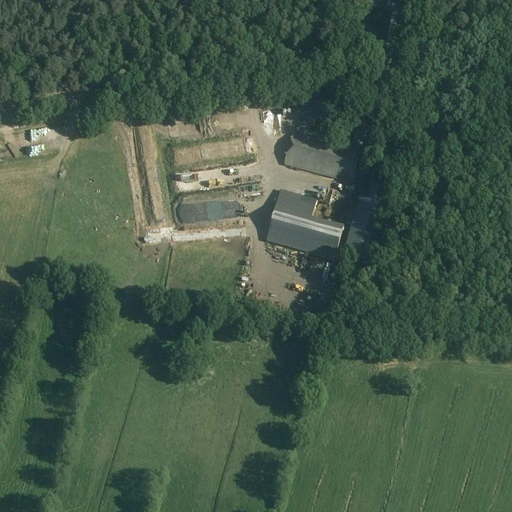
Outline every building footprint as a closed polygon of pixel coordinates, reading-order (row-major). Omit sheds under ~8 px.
[(299,88),(302,104),(344,95),(341,79),(299,88)] [(245,114),(228,117),(230,125),(246,122),(245,114)] [(360,154),(368,125),(365,124),(366,118),(354,114),(345,149),(293,135),(285,166),(336,180),(353,185),(361,154),(360,154)] [(25,151),(27,150),(26,139),(4,140),(5,152),(11,152),(11,160),(25,159),(25,151)] [(413,155),(379,146),(374,165),(407,175),(413,155)] [(235,159),(235,148),(219,149),(219,160),(235,159)] [(370,270),(393,186),(382,183),(381,189),(372,187),(368,202),(359,200),(342,262),(370,270)] [(299,204),(301,197),(281,192),(267,242),(335,261),(344,229),(311,220),(314,208),(299,204)]
